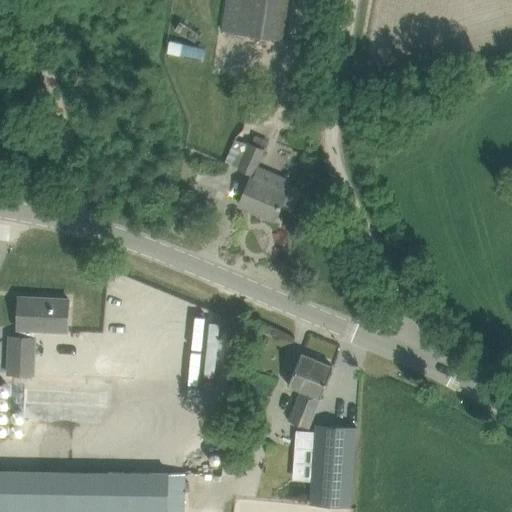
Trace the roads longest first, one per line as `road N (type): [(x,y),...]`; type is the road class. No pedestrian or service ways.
road 1 (tertiary): [(416,359),(116,235),(0,208)]
road 2 (unclassified): [(416,359),(412,326),(335,168),(332,118),(352,0)]
road 3 (track): [(72,224),(65,147),(29,0)]
